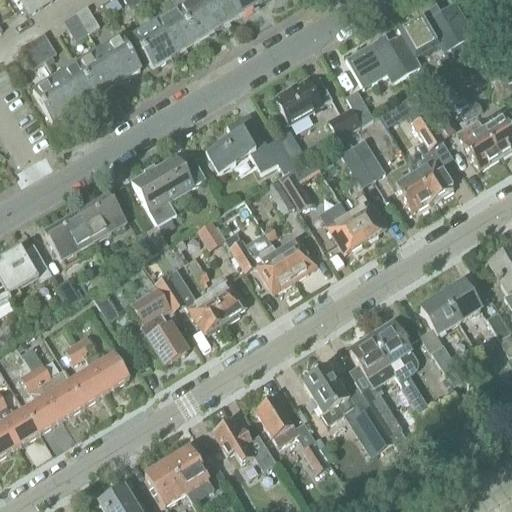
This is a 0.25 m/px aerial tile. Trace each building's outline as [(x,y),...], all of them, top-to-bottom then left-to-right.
[(39,11),(32,0),(15,0),(27,19),(39,11)] [(49,0),(32,0),(39,11),(52,3),(49,0)] [(140,6),(135,0),(120,0),(128,13),(140,6)] [(217,34),(196,0),(179,0),(170,6),(175,13),(196,47),(217,34)] [(225,0),(196,0),(217,34),(238,20),(225,0)] [(259,7),(254,0),(225,0),(238,20),(259,7)] [(400,38),(415,61),(438,47),(444,57),(473,39),(453,7),(426,23),(423,17),(397,33),(400,38)] [(86,12),(75,19),(87,40),(98,33),(86,12)] [(196,47),(175,13),(152,27),(173,61),(196,47)] [(87,40),(75,19),(62,27),(75,47),(87,40)] [(173,61),(152,27),(132,40),(152,74),(173,61)] [(479,58),(501,45),(493,32),(451,58),(458,68),(476,57),(477,59),(479,58)] [(415,61),(400,38),(375,53),(371,47),(344,63),(362,92),(386,78),(392,87),(420,70),(415,61)] [(55,60),(46,46),(42,39),(31,46),(43,66),(46,71),(54,66),(52,61),(55,60)] [(97,56),(117,88),(139,75),(119,43),(97,56)] [(43,66),(31,46),(19,53),(31,74),(43,66)] [(97,56),(75,70),(95,102),(117,88),(97,56)] [(511,66),(493,78),(487,81),(500,104),(511,97),(511,66)] [(95,102),(75,70),(54,83),(73,115),(95,102)] [(73,115),(54,83),(31,97),(51,129),(73,115)] [(306,85),(273,104),(288,129),(320,110),(331,104),(319,83),(309,90),(306,85)] [(357,97),(346,103),(361,129),(372,123),(357,97)] [(463,101),(451,108),(455,117),(460,114),(465,111),(467,110),(463,101)] [(467,110),(474,122),(482,118),(475,106),(467,110)] [(467,110),(465,111),(460,114),(467,126),(474,122),(467,110)] [(350,112),(327,126),(331,132),(338,145),(361,131),(354,119),(350,112)] [(397,127),(389,114),(379,121),(387,133),(397,127)] [(511,134),(500,114),(478,128),(482,135),(499,163),(510,156),(509,154),(511,152),(511,134)] [(292,171),(276,143),(265,149),(247,118),(225,131),(230,140),(206,155),(219,177),(234,167),(232,163),(246,155),(260,178),(276,169),(281,177),(292,171)] [(415,128),(411,130),(422,147),(428,157),(443,148),(444,147),(426,120),(425,121),(415,128)] [(477,127),(456,140),(461,147),(477,174),(488,167),(489,169),(499,163),(482,135),(478,128),(477,127)] [(351,150),(345,141),(333,149),(339,158),(351,150)] [(364,145),(352,152),(373,186),(384,179),(364,145)] [(411,171),(415,178),(432,205),(442,198),(445,201),(453,195),(453,192),(440,173),(439,173),(428,157),(422,147),(416,151),(424,163),(411,171)] [(352,152),(340,159),(361,193),(373,186),(352,152)] [(176,219),(168,205),(205,183),(190,158),(180,164),(179,162),(156,175),(158,178),(152,182),(145,179),(131,187),(157,230),(170,223),(176,219)] [(390,182),(412,218),(432,205),(415,178),(404,185),(399,177),(390,182)] [(294,180),(279,189),(294,213),(295,212),(298,217),(312,209),(294,180)] [(294,213),(279,189),(278,186),(266,194),(282,220),(294,213)] [(348,220),(346,221),(362,246),(383,233),(385,232),(368,206),(367,207),(363,200),(362,201),(358,203),(354,206),(359,213),(348,220)] [(75,220),(92,250),(124,231),(107,202),(75,220)] [(320,219),(318,221),(325,232),(342,259),(362,246),(346,221),(348,220),(346,218),(339,207),(337,208),(327,215),(320,219)] [(92,250),(75,220),(42,239),(60,269),(92,250)] [(224,247),(210,225),(196,235),(209,256),(223,247),(224,247)] [(271,231),(263,236),(264,238),(266,242),(267,243),(266,243),(269,247),(277,241),(271,231)] [(234,250),(228,254),(244,280),(256,272),(271,296),(278,291),(280,294),(293,286),(275,257),(269,247),(266,243),(267,243),(266,242),(264,238),(245,251),(242,246),(241,246),(234,250)] [(187,252),(181,243),(175,247),(180,256),(187,252)] [(277,256),(275,257),(293,286),(307,277),(305,274),(313,270),(296,244),(277,256)] [(0,268),(1,269),(0,269),(0,291),(8,306),(21,299),(18,294),(36,284),(39,289),(51,281),(31,249),(20,256),(18,253),(0,263),(0,268)] [(511,315),(511,256),(489,272),(507,300),(504,303),(511,316),(511,315)] [(200,275),(194,263),(188,267),(202,293),(207,290),(205,287),(208,285),(202,274),(200,275)] [(143,272),(137,276),(150,297),(157,293),(154,289),(143,272)] [(168,280),(154,289),(157,293),(171,316),(172,318),(185,309),(187,312),(203,338),(211,334),(212,335),(225,327),(208,300),(196,307),(193,302),(185,307),(182,302),(168,280)] [(220,292),(208,300),(225,327),(237,320),(236,317),(243,312),(228,287),(225,282),(217,287),(220,292)] [(68,284),(58,290),(70,313),(81,307),(68,284)] [(451,289),(441,296),(443,299),(442,300),(458,327),(470,346),(492,333),(463,286),(453,292),(451,289)] [(0,291),(0,311),(8,306),(0,291)] [(150,297),(130,310),(143,331),(139,333),(164,372),(187,358),(168,329),(167,329),(162,322),(171,316),(157,293),(150,297)] [(442,300),(420,313),(437,341),(458,327),(442,300)] [(76,320),(68,325),(73,334),(82,328),(76,320)] [(68,325),(60,331),(65,339),(73,334),(68,325)] [(60,331),(51,336),(56,344),(65,339),(60,331)] [(391,331),(370,344),(393,382),(395,381),(399,388),(414,379),(417,376),(418,370),(417,365),(410,356),(408,358),(391,331)] [(32,358),(41,352),(35,344),(27,349),(32,358)] [(383,397),(379,391),(393,382),(370,344),(348,357),(366,386),(367,385),(373,394),(363,401),(358,393),(356,394),(369,414),(391,450),(393,448),(390,443),(401,436),(402,435),(379,400),(383,397)] [(27,352),(22,345),(15,349),(19,354),(20,356),(27,352)] [(128,386),(105,348),(89,358),(86,353),(0,405),(0,464),(16,455),(16,454),(109,397),(128,386)] [(457,374),(443,350),(430,358),(445,381),(457,374)] [(19,354),(11,359),(16,367),(24,363),(20,356),(19,354)] [(11,359),(2,364),(7,373),(16,367),(11,359)] [(328,431),(342,422),(352,415),(346,406),(348,405),(327,372),(302,388),(328,431)] [(298,439),(276,404),(256,416),(278,452),(298,440),(305,451),(312,446),(305,434),(298,439)] [(412,482),(391,450),(369,414),(355,423),(380,457),(403,488),(412,482)] [(473,424),(461,432),(475,454),(487,447),(473,424)] [(255,461),(248,449),(251,447),(244,435),(240,438),(232,425),(213,437),(228,460),(234,456),(242,469),(255,461)] [(475,454),(461,432),(435,448),(449,470),(475,454)] [(314,448),(304,455),(302,456),(316,480),(329,472),(314,448)] [(215,494),(210,485),(189,452),(167,465),(188,499),(193,507),(215,494)] [(165,511),(188,499),(167,465),(145,479),(165,511)] [(101,511),(134,511),(122,492),(98,507),(101,511)]
